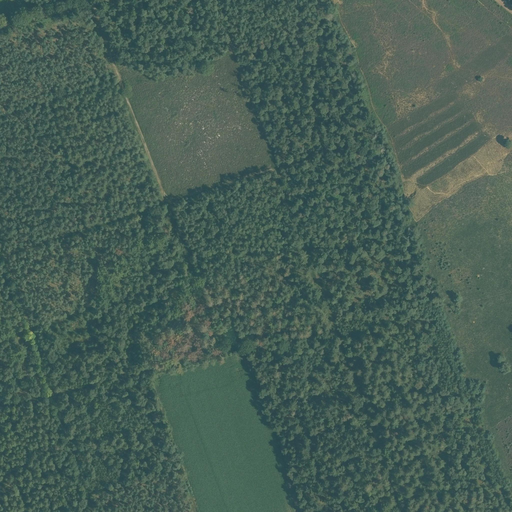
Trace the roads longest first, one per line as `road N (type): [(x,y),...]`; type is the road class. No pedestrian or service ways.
road 1 (track): [(335,329),(231,50),(126,93)]
road 2 (track): [(94,3),(167,201)]
road 3 (track): [(335,329),(403,511)]
road 4 (track): [(167,201),(3,255)]
road 5 (track): [(167,201),(224,356)]
road 6 (track): [(50,395),(3,255)]
road 7 (track): [(118,71),(0,113)]
road 8 (track): [(50,395),(90,511)]
